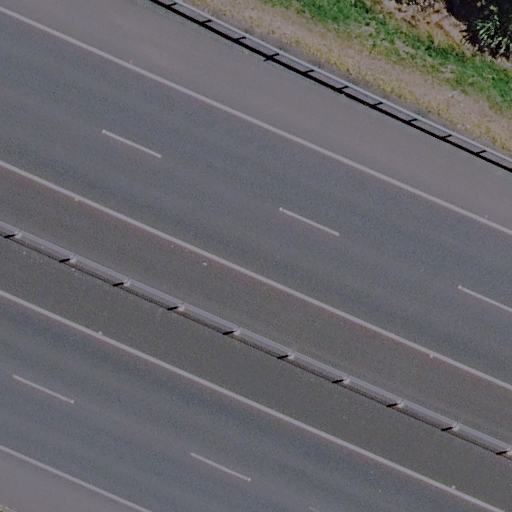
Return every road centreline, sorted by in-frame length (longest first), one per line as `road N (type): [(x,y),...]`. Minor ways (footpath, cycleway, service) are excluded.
road 1 (motorway): [(0,62),(511,275)]
road 2 (motorway): [(412,511),(0,336)]
